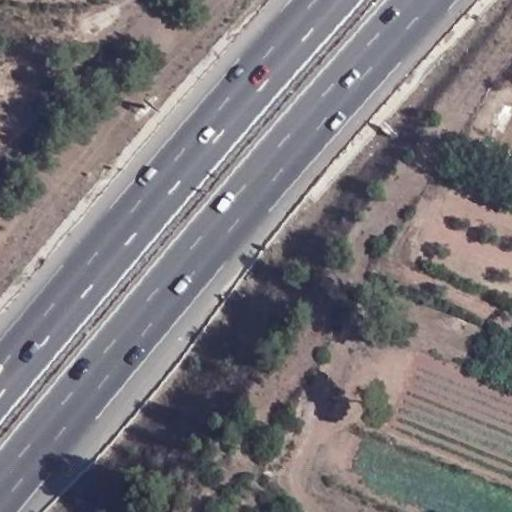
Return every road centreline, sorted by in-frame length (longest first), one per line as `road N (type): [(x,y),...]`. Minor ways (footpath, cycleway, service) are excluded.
road 1 (motorway): [(0,479),(178,271),(438,0)]
road 2 (motorway): [(331,0),(141,197),(0,364)]
